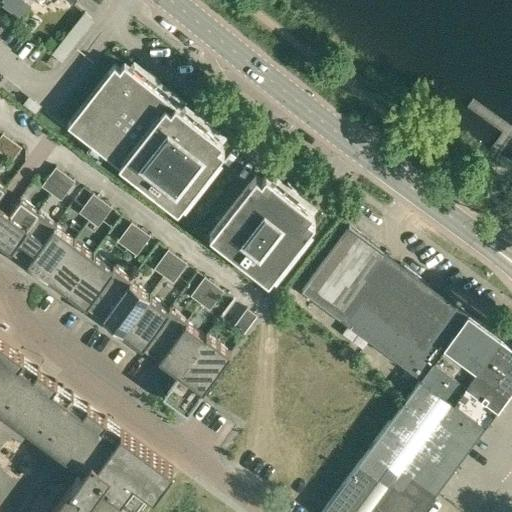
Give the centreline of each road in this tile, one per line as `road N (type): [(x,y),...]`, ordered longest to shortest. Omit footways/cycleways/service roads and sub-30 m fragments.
road 1 (tertiary): [(506,257),(168,0)]
road 2 (residential): [(263,511),(50,350),(0,281)]
